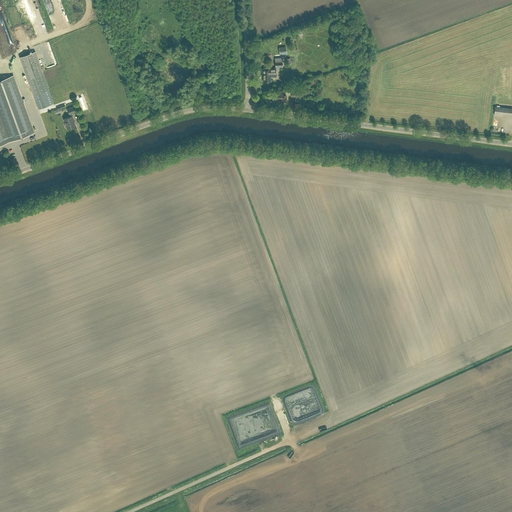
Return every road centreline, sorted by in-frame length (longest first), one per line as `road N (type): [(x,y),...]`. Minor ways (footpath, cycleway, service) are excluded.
road 1 (track): [(511,174),(214,136),(0,210)]
road 2 (unclassified): [(511,143),(248,109)]
road 3 (unclassified): [(0,183),(166,116),(248,109)]
road 4 (unclassified): [(130,511),(276,446),(289,432)]
